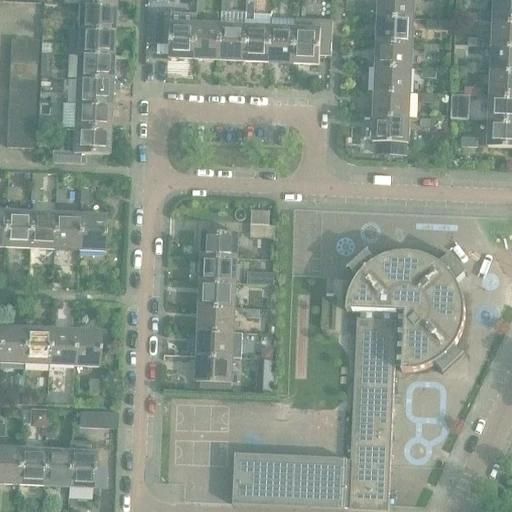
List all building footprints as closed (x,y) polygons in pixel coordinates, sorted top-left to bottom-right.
[(413,21),(413,0),(378,0),(377,19),(413,21)] [(511,24),(511,0),(493,0),(493,14),(481,13),(481,15),(469,15),(469,23),(493,24),(511,24)] [(204,13),(205,1),(197,1),(196,13),(204,13)] [(229,14),(229,2),(221,2),(221,14),(229,14)] [(268,64),(270,20),(270,16),(254,15),(254,3),(246,3),(246,15),(245,27),(243,63),(268,64)] [(113,32),(114,7),(78,5),(77,30),(113,32)] [(194,61),(195,25),(196,17),(170,16),(170,18),(156,17),(155,46),(169,46),(168,60),(194,61)] [(412,45),(413,21),(377,19),(376,44),(412,45)] [(293,65),(295,21),(270,20),(268,64),(293,65)] [(330,58),(332,22),(295,21),(293,65),(319,66),(319,57),(330,58)] [(437,30),(437,22),(425,21),(425,29),(437,30)] [(511,49),(511,24),(493,24),(492,49),(511,49)] [(219,62),(220,26),(195,25),(194,61),(219,62)] [(243,63),(245,27),(220,26),(219,62),(243,63)] [(112,57),(113,32),(77,30),(76,55),(112,57)] [(479,48),(480,40),(468,40),(467,48),(479,48)] [(36,54),(37,42),(11,41),(10,53),(36,54)] [(411,71),(412,45),(376,44),(375,69),(411,71)] [(51,46),(51,54),(64,55),(64,47),(51,46)] [(436,54),(436,46),(424,46),(424,54),(436,54)] [(511,74),(511,49),(492,49),(491,74),(511,74)] [(36,66),(36,54),(10,53),(10,65),(36,66)] [(110,82),(112,57),(76,55),(75,80),(110,82)] [(478,73),(479,65),(467,64),(466,72),(478,73)] [(35,78),(36,66),(10,65),(9,77),(35,78)] [(409,95),(411,71),(375,69),(374,93),(409,95)] [(62,80),(63,72),(51,71),(50,79),(62,80)] [(435,79),(435,72),(435,71),(423,71),(423,79),(435,79)] [(511,99),(511,74),(491,74),(490,99),(511,99)] [(35,90),(35,78),(9,77),(9,88),(35,90)] [(109,106),(110,82),(75,80),(74,105),(109,106)] [(34,102),(35,90),(9,88),(8,101),(34,102)] [(477,98),(478,90),(466,89),(465,97),(477,98)] [(408,120),(409,95),(374,93),(373,118),(408,120)] [(434,104),(434,96),(422,95),(422,103),(434,104)] [(61,104),(62,96),(50,96),(49,104),(61,104)] [(511,124),(511,99),(490,99),(488,123),(511,124)] [(33,114),(34,102),(8,101),(8,113),(33,114)] [(108,131),(109,106),(74,105),(73,130),(108,131)] [(33,126),(33,114),(8,113),(7,125),(33,126)] [(407,145),(408,120),(373,118),(372,144),(376,144),(406,145),(407,145)] [(433,129),(433,121),(421,120),(421,128),(433,129)] [(511,149),(511,124),(488,123),(487,149),(511,149)] [(32,138),(33,126),(7,125),(6,137),(32,138)] [(107,157),(108,131),(73,130),(72,155),(51,154),(50,164),(84,166),(84,156),(107,157)] [(32,150),(32,138),(6,137),(6,149),(32,150)] [(475,148),(475,140),(463,139),(463,147),(475,148)] [(376,144),(375,156),(405,157),(406,145),(376,144)] [(13,201),(14,189),(6,189),(5,200),(13,201)] [(38,202),(38,190),(30,190),(30,202),(38,202)] [(63,203),(63,191),(55,191),(55,203),(63,203)] [(87,204),(88,192),(80,192),(79,204),(87,204)] [(28,250),(30,214),(5,213),(3,249),(28,250)] [(52,251),(54,215),(30,214),(28,250),(52,251)] [(77,252),(79,216),(54,215),(52,251),(77,252)] [(103,253),(104,217),(79,216),(77,252),(103,253)] [(274,239),(274,227),(250,226),(250,239),(274,239)] [(237,261),(238,235),(202,234),(201,259),(237,261)] [(358,511),(387,511),(392,422),(394,367),(402,367),(402,372),(401,372),(401,373),(409,373),(413,373),(416,372),(422,371),(424,370),(430,368),(435,365),(443,374),(442,375),(443,376),(464,357),(463,356),(462,357),(454,349),(456,346),(458,341),(460,337),(462,332),(463,327),(464,323),(465,318),(465,313),(464,308),(464,303),(463,301),(462,296),(460,292),(459,288),(457,284),(465,277),(467,278),(468,277),(448,256),(447,257),(449,258),(440,266),(436,264),(433,262),(429,260),(426,259),(422,257),(418,256),(414,256),(410,255),(406,255),(402,255),(395,256),(392,257),(389,258),(385,259),(382,260),(376,263),(368,254),(369,253),(368,252),(347,272),(348,273),(349,271),(356,279),(357,280),(355,283),(353,287),(351,290),(350,294),(349,298),(348,302),(347,305),(347,309),(346,313),(348,313),(362,313),(362,321),(358,321),(352,463),(347,463),(347,461),(235,456),(233,507),(345,511),(345,510),(350,510),(350,511),(358,511)] [(236,286),(237,261),(201,259),(200,284),(236,286)] [(260,276),(260,286),(272,287),(272,277),(260,276)] [(234,311),(236,286),(200,284),(199,309),(234,311)] [(259,295),(260,287),(248,286),(247,294),(259,295)] [(233,335),(234,311),(199,309),(198,333),(233,335)] [(258,320),(259,312),(247,311),(246,319),(258,320)] [(0,364),(23,365),(24,330),(0,328),(0,364)] [(47,366),(49,331),(24,330),(23,365),(47,366)] [(72,367),(74,332),(49,331),(47,366),(72,367)] [(98,369),(99,333),(74,332),(72,367),(98,369)] [(232,360),(233,335),(198,333),(197,359),(232,360)] [(231,385),(232,360),(197,359),(196,384),(231,385)] [(258,362),(257,372),(272,373),(272,363),(258,362)] [(22,389),(22,378),(14,377),(14,389),(22,389)] [(97,393),(97,381),(89,380),(89,392),(97,393)] [(53,440),(53,428),(45,428),(45,440),(53,440)] [(93,490),(94,454),(95,444),(69,443),(69,453),(67,488),(93,490)] [(0,485),(17,486),(19,451),(0,449),(0,485)] [(42,487),(44,452),(19,451),(17,486),(42,487)] [(67,488),(69,453),(44,452),(42,487),(67,488)]
